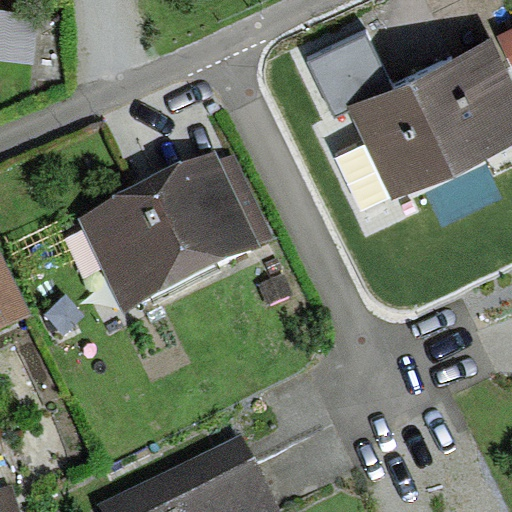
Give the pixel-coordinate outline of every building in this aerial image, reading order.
[(39,16),(0,11),(0,57),(33,62),(39,16)] [(393,193),(511,134),(511,72),(491,29),(394,77),(368,25),(307,54),(336,113),(351,106),(393,193)] [(511,25),(501,30),(511,54),(511,25)] [(214,154),(78,218),(127,321),(262,257),(259,251),(279,242),(238,154),(219,163),(214,154)] [(0,332),(32,317),(0,251),(0,332)] [(280,511),(244,440),(100,511),(280,511)] [(18,511),(10,488),(0,491),(0,511),(18,511)]
